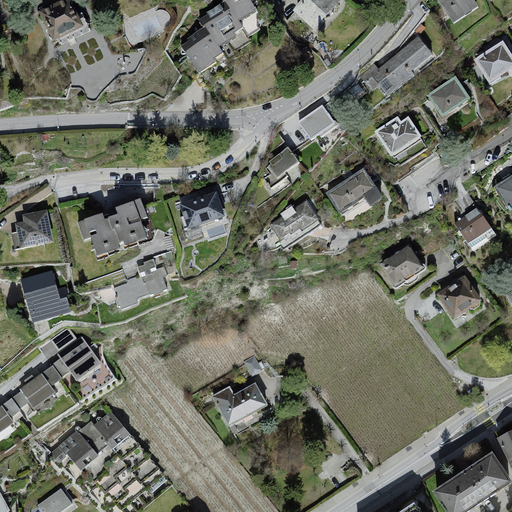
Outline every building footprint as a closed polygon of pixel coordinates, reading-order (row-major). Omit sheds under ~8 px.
[(181,48),(202,80),(235,59),(230,52),(255,36),(249,26),(268,14),(263,6),(269,2),(267,0),(223,0),(227,6),(201,23),(207,31),(181,48)] [(351,1),(350,0),(312,0),(299,15),(321,34),(351,1)] [(474,0),(438,0),(453,23),(479,6),(474,0)] [(74,1),(41,17),(58,51),(90,35),(74,1)] [(374,64),(359,77),(372,92),(380,85),(388,95),(435,57),(419,37),(379,69),(374,64)] [(511,46),(509,41),(479,60),(495,86),(511,75),(511,46)] [(459,77),(430,94),(446,120),(475,103),(459,77)] [(322,105),(299,121),(311,138),(334,122),(322,105)] [(396,117),(375,131),(395,160),(425,139),(408,116),(400,122),(396,117)] [(288,147),(268,162),(270,165),(269,166),(278,179),(300,163),(288,147)] [(363,169),(326,194),(342,217),(379,192),(363,169)] [(511,182),(500,190),(511,208),(511,182)] [(225,216),(216,186),(179,198),(188,228),(225,216)] [(140,199),(77,222),(85,243),(91,241),(97,257),(147,238),(140,220),(147,217),(140,199)] [(310,199),(270,225),(285,247),(324,222),(310,199)] [(481,210),(457,226),(472,250),(496,234),(481,210)] [(15,224),(20,249),(54,242),(47,211),(22,216),(24,222),(15,224)] [(411,246),(382,266),(400,292),(429,272),(411,246)] [(112,286),(120,310),(142,302),(140,297),(151,293),(152,297),(170,291),(162,269),(157,271),(153,259),(137,264),(141,275),(112,286)] [(54,270),(21,279),(33,322),(71,312),(68,302),(63,303),(54,270)] [(466,278),(438,297),(455,323),(483,305),(466,278)] [(51,362),(54,366),(62,378),(71,372),(77,383),(103,365),(84,337),(51,362)] [(254,356),(243,363),(253,379),(264,372),(254,356)] [(54,366),(11,398),(20,411),(28,404),(34,412),(36,410),(38,413),(43,409),(47,409),(50,408),(52,406),(53,403),(53,402),(58,398),(56,392),(52,387),(59,381),(62,378),(54,366)] [(231,386),(214,395),(230,426),(270,404),(258,382),(235,395),(231,386)] [(11,398),(0,406),(0,432),(14,423),(11,419),(20,411),(11,398)] [(109,414),(49,452),(116,511),(134,511),(170,486),(109,414)] [(511,431),(497,440),(511,468),(511,431)] [(494,456),(438,493),(450,511),(466,511),(511,482),(494,456)] [(62,489),(39,506),(43,511),(69,511),(76,507),(62,489)] [(0,491),(0,511),(9,511),(11,511),(0,491)]
